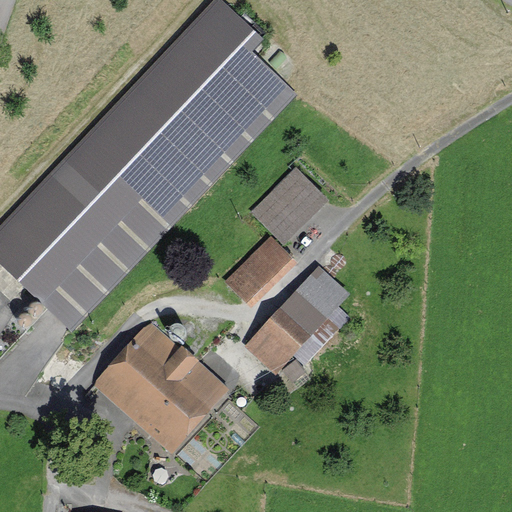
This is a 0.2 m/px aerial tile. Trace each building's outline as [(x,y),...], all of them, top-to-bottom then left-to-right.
[(0,264),(70,331),(295,94),(250,52),(261,41),(218,1),(0,230),(0,264)] [(295,174),(254,213),(283,242),(323,203),(295,174)] [(248,298),(263,288),(292,260),(274,242),(231,282),(248,298)] [(251,343),(279,369),(344,298),(317,273),(251,343)] [(184,339),(186,333),(183,326),(177,324),(170,327),(168,333),(172,340),(177,342),(184,339)] [(103,376),(172,438),(219,387),(149,325),(103,376)]
